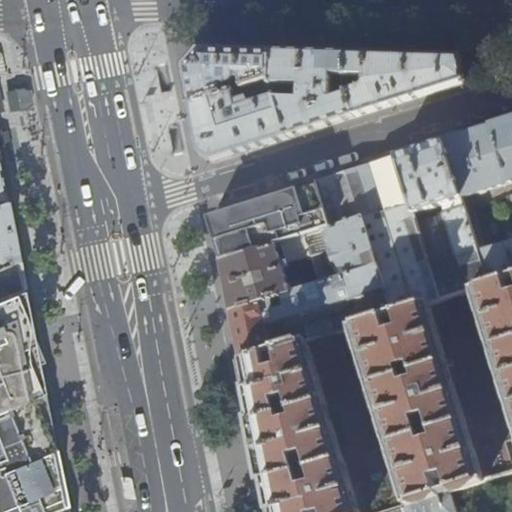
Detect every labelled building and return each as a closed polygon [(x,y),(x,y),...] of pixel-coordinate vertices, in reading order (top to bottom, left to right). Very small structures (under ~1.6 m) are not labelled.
[(244,44),(244,51),(237,50),(201,49),(185,68),(188,83),(192,105),(228,94),(226,87),(232,87),(235,85),(237,82),(237,79),(242,79),(245,90),(272,82),(274,52),(273,52),(273,44),(244,44)] [(313,53),(274,52),(272,82),(290,139),(310,132),(320,129),(357,118),(347,86),(348,54),(313,53)] [(466,84),(467,83),(463,58),(406,56),(348,54),(347,86),(357,118),(388,108),(397,105),(466,84)] [(228,94),(192,105),(198,136),(202,155),(216,163),(246,153),(290,139),(272,82),(245,90),(228,94)] [(22,88),(14,90),(19,112),(27,110),(32,105),(29,91),(22,88)] [(511,120),(467,135),(445,142),(462,199),(511,183),(511,120)] [(424,149),(397,157),(415,214),(443,205),(446,215),(418,223),(442,302),(477,291),(489,287),(489,286),(478,252),(462,199),(445,142),(424,149)] [(415,214),(397,157),(343,174),(320,181),(319,181),(333,230),(364,221),(379,269),(386,291),(390,304),(394,316),(398,315),(435,304),(442,302),(418,223),(415,214)] [(283,245),(333,230),(319,181),(295,189),(266,198),(223,211),(215,225),(218,239),(223,263),(278,246),(283,245)] [(0,266),(16,259),(11,232),(4,201),(0,202),(0,266)] [(283,263),(278,246),(223,263),(228,289),(232,313),(306,291),(303,281),(290,285),(285,270),(290,268),(289,265),(312,258),(316,267),(310,268),(312,278),(319,276),(322,286),(334,282),(346,279),(379,269),(364,221),(333,230),(283,245),(288,261),(283,263)] [(511,241),(478,252),(489,286),(506,281),(511,278),(511,241)] [(16,259),(0,266),(0,298),(22,289),(19,276),(16,259)] [(386,291),(379,269),(346,279),(350,290),(347,289),(343,289),(341,290),(337,293),(334,282),(322,286),(306,291),(232,313),(237,336),(242,363),(267,355),(278,352),(309,342),(352,329),(385,319),(394,316),(390,304),(307,330),(304,328),(272,341),(269,327),(386,291)] [(511,297),(506,281),(489,286),(489,287),(477,291),(511,398),(511,297)] [(0,410),(43,393),(37,365),(28,321),(22,289),(0,298),(0,410)] [(435,304),(398,315),(403,331),(390,335),(385,319),(352,329),(409,506),(438,497),(433,480),(445,476),(450,493),(492,480),(435,304)] [(363,511),(309,342),(278,352),(284,370),(272,373),(267,355),(242,363),(247,388),(268,494),(269,496),(271,511),(363,511)] [(0,410),(0,470),(54,449),(50,430),(43,393),(0,410)] [(60,480),(54,449),(0,470),(0,511),(46,511),(65,505),(60,480)] [(131,478),(120,477),(124,499),(135,501),(131,478)] [(390,511),(456,511),(450,493),(438,497),(409,506),(390,511)]
